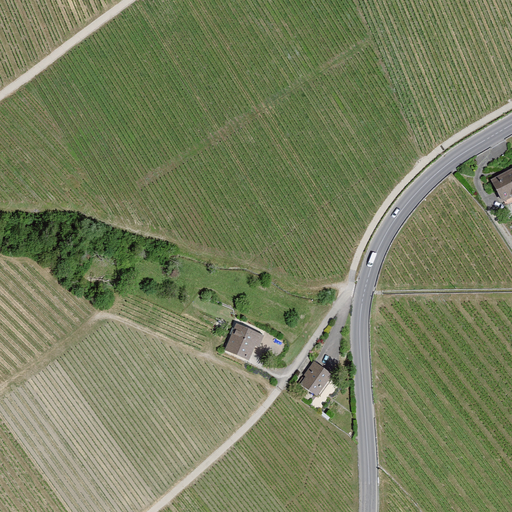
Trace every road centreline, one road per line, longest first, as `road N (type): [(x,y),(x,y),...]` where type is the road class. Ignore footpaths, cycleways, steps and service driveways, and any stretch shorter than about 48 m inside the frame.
road 1 (secondary): [(511,124),(426,182),(377,250),(359,330),(368,511)]
road 2 (track): [(349,288),(361,247),(397,189),(425,161),(511,109)]
road 3 (track): [(149,511),(254,420),(284,381)]
road 4 (track): [(0,96),(133,0)]
